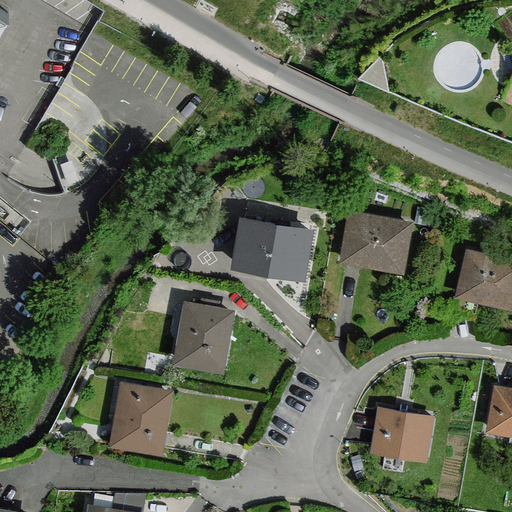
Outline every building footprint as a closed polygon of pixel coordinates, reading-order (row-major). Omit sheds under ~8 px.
[(0,6),(0,31),(11,13),(0,6)] [(511,15),(499,24),(511,45),(511,82),(503,100),(511,104),(511,15)] [(408,226),(353,217),(347,257),(364,260),(364,263),(401,268),(408,226)] [(308,231),(245,222),(239,265),(301,274),(308,231)] [(511,262),(467,256),(461,295),(481,298),(481,301),(511,305),(511,262)] [(192,306),(182,361),(222,368),(231,312),(219,311),(221,302),(205,300),(204,308),(192,306)] [(125,386),(116,444),(162,451),(171,393),(125,386)] [(511,391),(501,389),(493,430),(511,433),(511,391)] [(433,419),(384,411),(378,450),(427,458),(433,419)]
